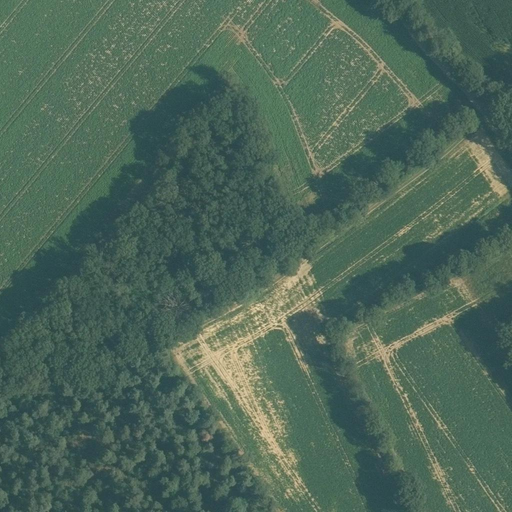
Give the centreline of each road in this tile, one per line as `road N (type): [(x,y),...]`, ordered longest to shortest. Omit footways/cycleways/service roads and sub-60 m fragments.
road 1 (track): [(511,93),(250,297),(95,374),(0,399)]
road 2 (unclassified): [(511,146),(393,0)]
